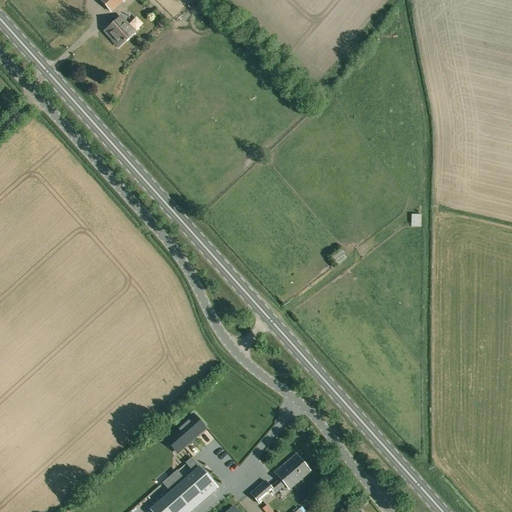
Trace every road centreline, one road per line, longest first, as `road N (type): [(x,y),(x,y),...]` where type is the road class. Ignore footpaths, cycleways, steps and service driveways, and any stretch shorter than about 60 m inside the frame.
road 1 (primary): [(443,511),(0,19)]
road 2 (unclassified): [(392,511),(319,420),(222,334),(180,257),(0,54)]
